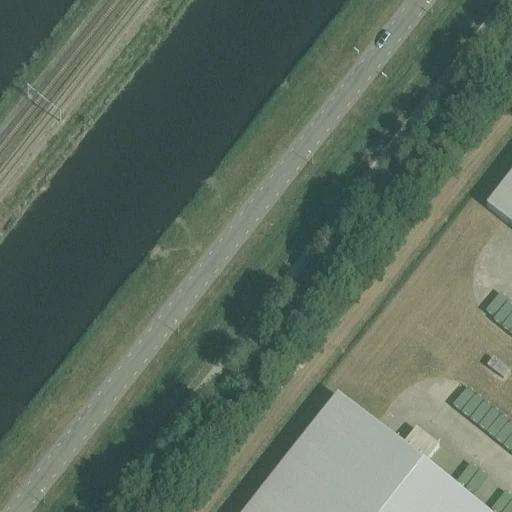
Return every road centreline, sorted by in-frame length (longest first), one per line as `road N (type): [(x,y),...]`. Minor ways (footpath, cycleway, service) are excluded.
road 1 (tertiary): [(15,511),(422,0)]
road 2 (unknown): [(380,143),(91,511)]
